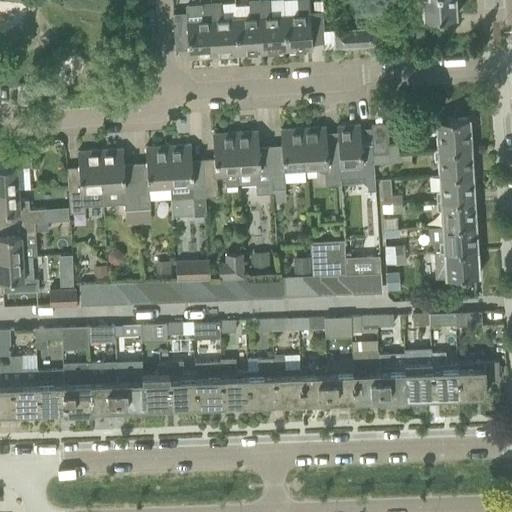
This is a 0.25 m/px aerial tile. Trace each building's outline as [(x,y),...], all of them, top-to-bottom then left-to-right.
[(262,51),(259,0),(249,1),(249,4),(234,5),(235,17),(238,53),(262,51)] [(286,50),(284,14),(269,15),(268,0),(262,0),(259,0),(262,51),(286,50)] [(322,10),(308,11),(307,0),(297,0),(298,13),(284,14),(286,50),(311,48),(310,42),(324,41),(323,30),(322,10)] [(420,0),(421,18),(403,19),(405,43),(424,42),(422,18),(456,16),(455,0),(420,0)] [(213,54),(210,3),(200,4),(186,4),(189,56),(213,54)] [(220,3),(210,3),(213,54),(238,53),(235,17),(228,17),(221,18),(220,3)] [(334,45),(379,44),(379,24),(334,25),(334,45)] [(429,119),(430,127),(430,131),(436,131),(437,149),(433,149),(469,147),(469,145),(471,144),(470,135),(468,135),(467,118),(469,118),(469,117),(429,119)] [(371,123),(372,138),(373,153),(397,152),(397,143),(388,143),(387,122),(371,123)] [(373,162),(373,153),(372,138),(360,139),(359,124),(336,125),(337,131),(338,145),(339,168),(340,168),(340,183),(364,182),(367,186),(368,190),(375,190),(374,176),(373,162)] [(339,168),(338,145),(337,131),(326,132),(325,126),(303,127),(305,165),(316,165),(316,167),(317,168),(318,170),(320,171),(321,172),(322,172),(325,172),(325,184),(340,183),(340,168),(339,168)] [(305,165),(303,127),(280,128),(281,148),(283,171),(271,172),(272,188),(285,187),(284,182),(306,180),(305,165)] [(260,173),(259,150),(257,130),(235,131),(237,169),(238,184),(256,183),(256,193),(272,192),(272,188),(271,172),(260,173)] [(237,169),(235,131),(212,133),(215,177),(226,176),(226,185),(238,184),(237,169)] [(190,143),(167,145),(171,197),(172,215),(178,215),(194,214),(194,215),(206,214),(206,208),(205,205),(205,195),(204,185),(193,186),(192,182),(191,163),(191,158),(190,143)] [(171,197),(167,145),(145,146),(147,189),(136,190),(137,208),(150,207),(149,198),(171,197)] [(470,162),(469,147),(433,149),(434,159),(438,159),(439,174),(472,172),(472,170),(472,162),(470,162)] [(125,190),(123,168),(122,148),(100,149),(103,204),(124,203),(125,209),(137,208),(136,190),(125,190)] [(103,204),(100,149),(77,150),(79,187),(68,188),(69,211),(85,211),(85,205),(103,204)] [(398,161),(397,152),(373,153),(373,162),(398,161)] [(30,153),(20,154),(21,166),(31,166),(30,153)] [(0,188),(17,188),(16,167),(16,165),(0,166),(0,188)] [(473,183),(472,172),(439,174),(439,190),(436,190),(436,200),(472,198),(471,183),(473,183)] [(383,203),(392,203),(401,202),(400,193),(391,194),(390,178),(381,179),(383,203)] [(217,195),(216,185),(204,185),(205,195),(217,195)] [(46,208),(33,208),(29,209),(29,198),(18,199),(17,188),(0,188),(0,211),(1,212),(2,223),(47,220),(46,208)] [(473,213),(472,198),(436,200),(437,209),(441,209),(442,225),(475,223),(475,213),(473,213)] [(401,211),(401,202),(392,203),(392,212),(401,211)] [(26,234),(35,233),(35,231),(47,230),(47,220),(2,223),(3,234),(0,234),(0,256),(21,256),(21,244),(27,243),(26,234)] [(476,233),(475,223),(442,225),(442,241),(439,241),(439,251),(475,248),(474,233),(476,233)] [(345,272),(345,258),(344,238),(309,240),(311,274),(319,273),(337,273),(345,272)] [(394,244),(395,245),(385,246),(385,253),(395,253),(404,252),(403,243),(394,244)] [(439,251),(433,251),(435,277),(445,276),(479,274),(478,263),(476,264),(475,248),(439,251)] [(270,270),(269,251),(250,252),(252,271),(270,270)] [(219,277),(233,277),(244,276),(243,252),(224,253),(225,260),(218,260),(219,277)] [(405,261),(404,252),(395,253),(396,262),(405,261)] [(21,256),(0,256),(0,279),(7,279),(8,290),(0,290),(0,291),(38,289),(38,276),(33,277),(32,268),(32,255),(21,256)] [(345,256),(345,258),(345,272),(354,272),(380,271),(380,255),(345,256)] [(182,278),(199,278),(210,277),(210,278),(209,258),(175,259),(176,279),(182,278)] [(94,265),(94,278),(107,277),(107,264),(94,265)] [(399,270),(385,271),(386,290),(400,289),(399,270)] [(380,271),(354,272),(355,277),(364,286),(369,291),(370,292),(376,292),(381,285),(380,271)] [(345,272),(337,273),(337,278),(347,287),(352,291),(352,293),(358,292),(364,286),(355,277),(354,272),(345,272)] [(311,274),(302,274),(302,279),(312,288),(311,288),(316,293),(317,294),(323,294),(329,287),(319,278),(319,273),(311,274)] [(337,273),(319,273),(319,278),(329,287),(334,292),(334,293),(341,293),(347,287),(337,278),(337,273)] [(71,274),(58,275),(59,288),(61,288),(72,287),(71,274)] [(284,294),(284,295),(305,294),(311,288),(312,288),(302,279),(302,274),(294,274),(284,275),(284,287),(284,294)] [(284,275),(250,276),(264,289),(263,290),(268,294),(268,296),(275,296),(280,290),(284,287),(284,275)] [(244,276),(233,277),(247,290),(251,295),(252,296),(258,296),(263,290),(264,289),(250,276),(244,276)] [(210,277),(199,278),(214,292),(219,296),(219,298),(225,297),(231,291),(216,278),(216,277),(210,278),(210,277)] [(219,277),(216,277),(216,278),(231,291),(236,296),(236,297),(242,297),(247,290),(233,277),(219,277)] [(176,279),(166,279),(181,293),(186,298),(186,299),(192,299),(197,293),(197,292),(182,279),(182,278),(176,279)] [(199,278),(182,278),(182,279),(197,292),(197,293),(202,297),(202,298),(209,298),(214,292),(199,278)] [(166,279),(148,280),(163,293),(162,294),(167,298),(167,300),(174,299),(181,293),(166,279)] [(131,280),(114,281),(126,294),(131,299),(131,301),(137,301),(144,294),(131,281),(131,280)] [(148,280),(131,280),(131,281),(144,294),(149,299),(149,300),(155,300),(162,294),(163,293),(148,280)] [(114,281),(97,282),(109,295),(108,295),(112,300),(112,302),(119,301),(126,294),(114,281)] [(97,282),(78,282),(80,303),(100,302),(108,295),(109,295),(97,282)] [(75,287),(74,287),(72,287),(61,288),(59,288),(48,288),(49,304),(76,303),(75,287)] [(481,324),(481,310),(455,311),(455,323),(456,325),(481,324)] [(455,323),(455,311),(445,311),(429,312),(429,323),(455,323)] [(429,323),(429,312),(413,312),(413,324),(429,323)] [(393,324),(392,313),(376,314),(377,324),(393,324)] [(376,314),(360,314),(361,331),(377,331),(377,324),(376,314)] [(351,335),(351,315),(324,316),(324,326),(324,336),(351,335)] [(324,326),(324,316),(308,316),(308,327),(324,326)] [(288,328),(287,317),(271,318),(272,328),(288,328)] [(272,328),(271,318),(255,318),(256,329),(272,328)] [(235,330),(235,319),(219,320),(219,330),(235,330)] [(219,320),(192,321),(193,331),(193,337),(219,336),(219,330),(219,320)] [(183,332),(182,321),(166,322),(167,332),(183,332)] [(146,322),(140,323),(140,334),(141,340),(167,339),(167,332),(166,322),(146,322)] [(114,324),(87,325),(88,341),(114,340),(114,334),(114,324)] [(62,338),(61,325),(46,326),(47,338),(62,338)] [(87,325),(61,325),(62,338),(62,348),(88,347),(88,341),(87,325)] [(0,347),(9,347),(9,327),(0,327),(0,347)] [(379,396),(378,364),(378,349),(351,350),(352,365),(353,397),(379,396)] [(432,394),(430,349),(419,349),(420,363),(404,363),(406,395),(432,394)] [(458,393),(457,361),(445,362),(445,351),(431,352),(431,349),(430,349),(432,394),(458,393)] [(37,377),(37,366),(22,367),(21,354),(10,354),(10,369),(12,409),(38,408),(37,377)] [(248,401),(247,369),(235,369),(235,357),(221,358),(220,359),(222,401),(248,401)] [(274,399),(273,357),(257,358),(258,369),(247,369),(248,401),(274,399)] [(301,399),(299,367),(284,368),(284,357),(273,357),(274,399),(301,399)] [(222,401),(220,359),(219,361),(194,361),(194,371),(195,402),(222,401)] [(195,402),(194,371),(182,371),(182,360),(168,360),(168,372),(169,403),(195,402)] [(496,360),(484,361),(484,360),(483,360),(483,361),(457,361),(458,393),(483,392),(483,395),(485,395),(485,378),(497,378),(497,379),(498,379),(498,360),(496,360)] [(117,405),(115,361),(105,362),(105,374),(89,375),(90,406),(117,405)] [(143,404),(142,373),(131,373),(131,364),(116,364),(116,361),(115,361),(117,405),(143,404)] [(158,372),(142,373),(143,404),(169,403),(168,372),(168,361),(157,362),(158,372)] [(0,409),(12,409),(10,369),(2,369),(2,364),(0,363),(0,409)] [(406,395),(404,363),(378,364),(379,396),(406,395)] [(353,397),(352,365),(326,366),(327,398),(353,397)] [(64,407),(63,368),(37,369),(37,366),(37,377),(38,408),(64,407)] [(327,398),(326,366),(299,367),(301,399),(327,398)] [(90,406),(89,375),(75,375),(75,368),(63,368),(64,407),(90,406)]
